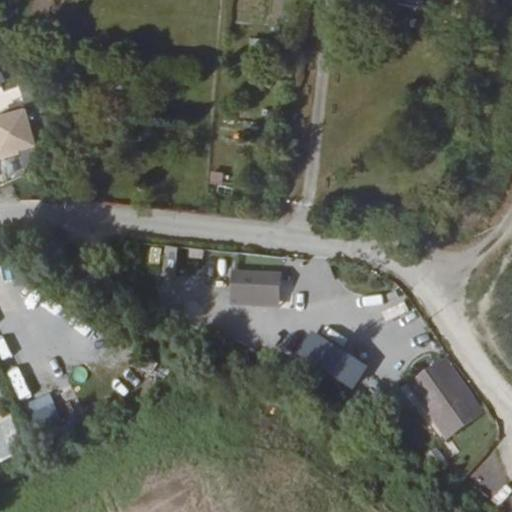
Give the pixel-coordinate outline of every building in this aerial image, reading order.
[(0,115),(0,159),(34,151),(23,110),(0,115)] [(175,274),(176,246),(162,246),(161,273),(175,274)] [(229,270),(229,306),(280,306),(280,270),(229,270)] [(163,285),(159,297),(190,306),(193,294),(163,285)] [(217,316),(213,328),(240,338),(244,325),(217,316)] [(81,329),(70,354),(94,365),(106,340),(81,329)] [(260,333),(256,345),(290,356),(294,343),(260,333)] [(355,388),(367,360),(307,334),(295,362),(355,388)] [(444,354),(404,382),(445,439),(484,411),(444,354)] [(5,372),(18,400),(46,387),(33,359),(5,372)] [(23,409),(41,434),(62,418),(44,393),(23,409)] [(20,430),(0,439),(0,462),(28,449),(20,430)]
